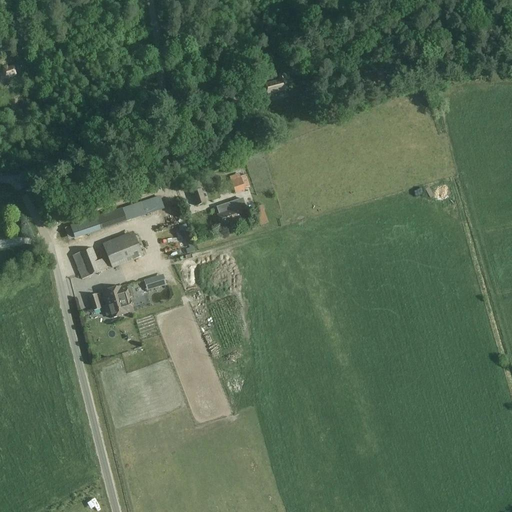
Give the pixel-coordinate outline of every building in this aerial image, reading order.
[(6,70),(6,68),(2,69),(3,71),(2,71),(5,80),(23,75),(20,66),(6,70)] [(277,75),(279,80),(264,85),(267,96),(285,90),(283,85),(286,84),(283,73),(277,75)] [(206,204),(202,190),(191,193),(196,207),(206,204)] [(68,244),(145,216),(144,214),(148,213),(146,208),(155,205),(151,196),(139,201),(140,203),(121,210),(121,209),(63,230),(68,244)] [(221,226),(222,226),(224,231),(231,229),(230,228),(238,225),(238,226),(246,224),(245,219),(249,218),(245,206),(240,208),(238,203),(231,205),(231,206),(227,208),(228,209),(218,212),(219,216),(217,217),(221,226)] [(133,233),(102,245),(112,270),(143,258),(133,233)] [(92,248),(72,257),(82,280),(107,270),(104,262),(99,265),(92,248)] [(148,290),(164,288),(163,279),(147,281),(148,290)] [(103,293),(107,307),(104,308),(107,316),(110,315),(111,319),(127,314),(124,302),(125,302),(124,301),(129,300),(129,299),(132,298),(133,296),(131,289),(129,288),(126,289),(125,287),(121,289),(120,288),(103,293)] [(99,304),(96,295),(88,297),(90,306),(99,304)]
